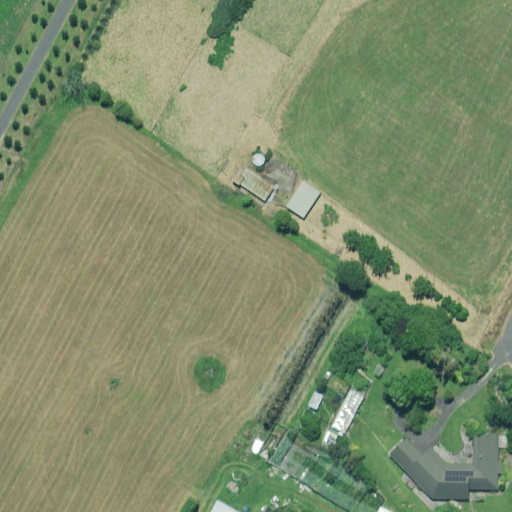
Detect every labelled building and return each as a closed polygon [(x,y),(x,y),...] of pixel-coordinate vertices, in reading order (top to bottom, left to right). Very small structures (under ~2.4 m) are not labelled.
[(245,174),(240,171),(234,179),(267,202),(277,188),(249,169),(245,174)] [(322,194),(306,183),(289,208),(306,219),(322,194)] [(326,397),(317,393),(310,407),(319,411),(326,397)] [(500,492),(501,436),(476,436),(475,465),(450,465),(432,448),(426,455),(406,436),(388,455),(436,500),(470,501),(470,491),(500,492)] [(239,511),(220,501),(213,511),(239,511)]
